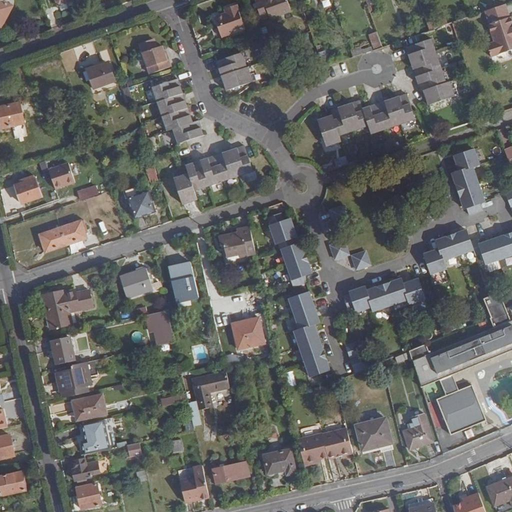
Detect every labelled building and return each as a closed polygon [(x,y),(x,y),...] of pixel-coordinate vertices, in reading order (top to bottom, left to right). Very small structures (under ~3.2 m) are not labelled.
[(12,7),(0,0),(0,28),(0,29),(12,7)] [(270,0),(264,2),(263,0),(254,0),(261,19),(269,16),(270,18),(291,11),(286,0),(270,0)] [(67,2),(59,5),(61,11),(69,8),(67,2)] [(506,4),(486,11),(491,24),(489,24),(496,42),(488,45),(492,57),(511,49),(511,16),(511,17),(506,4)] [(214,18),(222,38),(245,29),(236,6),(224,11),(225,14),(214,18)] [(374,48),(382,45),(377,33),(369,35),(374,48)] [(431,39),(406,48),(421,91),(423,91),(428,105),(455,97),(450,82),(446,83),(431,39)] [(162,46),(143,52),(150,74),(171,67),(168,61),(167,61),(162,46)] [(350,50),(353,57),(372,51),(371,47),(362,50),(360,46),(350,50)] [(324,51),(318,53),(323,65),(329,63),(324,51)] [(342,51),(335,53),(338,59),(345,57),(342,51)] [(217,62),(227,91),(253,82),(248,67),(247,68),(242,53),(217,62)] [(88,71),(89,78),(91,86),(114,81),(110,64),(87,70),(88,71)] [(178,79),(152,87),(167,132),(173,130),(178,145),(203,136),(198,121),(193,123),(178,79)] [(127,102),(133,100),(128,88),(123,89),(127,102)] [(318,121),(326,146),(341,141),(339,136),(368,126),(371,135),(415,119),(406,94),(363,109),(360,101),(331,111),(332,115),(318,121)] [(0,117),(1,122),(3,128),(24,124),(20,102),(0,107),(0,117)] [(165,134),(150,138),(152,148),(168,145),(165,134)] [(174,179),(183,205),(198,200),(195,191),(253,171),(248,156),(244,146),(237,148),(186,166),(189,174),(174,179)] [(452,174),(464,210),(467,209),(469,216),(482,211),(480,204),(484,203),(472,167),(479,165),(474,150),(454,157),(459,172),(452,174)] [(99,156),(91,159),(97,175),(105,172),(99,156)] [(348,162),(346,157),(334,160),(336,166),(348,162)] [(68,161),(49,168),(55,187),(75,181),(68,161)] [(154,167),(147,169),(151,182),(158,180),(154,167)] [(184,168),(172,170),(173,176),(185,174),(184,168)] [(30,184),(17,189),(22,204),(44,197),(39,181),(37,182),(30,184)] [(79,199),(98,196),(96,187),(77,189),(79,199)] [(126,190),(128,197),(130,196),(137,195),(135,187),(126,190)] [(148,192),(130,196),(136,218),(153,214),(148,192)] [(434,204),(419,209),(425,223),(439,218),(434,204)] [(345,205),(329,210),(334,226),(350,221),(345,205)] [(282,213),(267,218),(276,244),(278,243),(280,250),(282,249),(292,280),(291,281),(294,287),(307,283),(304,276),(312,273),(301,243),(294,245),(291,239),(296,237),(290,219),(285,221),(282,213)] [(60,226),(67,247),(87,240),(80,219),(60,226)] [(45,254),(67,247),(60,226),(38,233),(45,254)] [(248,256),(255,254),(249,227),(236,230),(237,233),(218,237),(220,247),(224,246),(227,257),(239,254),(247,253),(248,256)] [(424,255),(431,274),(447,269),(444,260),(473,250),(475,255),(481,253),(485,264),(511,254),(511,233),(480,245),(478,240),(471,242),(467,231),(436,242),(439,250),(424,255)] [(335,261),(351,256),(345,240),(329,246),(335,261)] [(366,251),(351,256),(356,272),(372,266),(366,251)] [(188,294),(189,299),(198,297),(190,263),(169,268),(175,297),(188,294)] [(145,269),(121,277),(128,297),(151,290),(145,269)] [(351,295),(344,297),(348,311),(355,308),(356,312),(372,306),(374,311),(408,300),(409,304),(425,299),(418,280),(403,285),(401,279),(367,291),(365,287),(350,293),(351,295)] [(65,291),(43,296),(51,329),(72,324),(70,313),(93,307),(89,291),(76,293),(75,290),(65,292),(65,291)] [(309,292),(289,300),(300,330),(294,332),(310,377),(330,370),(314,325),(319,323),(309,292)] [(494,327),(445,348),(442,349),(454,375),(505,354),(511,351),(511,320),(511,321),(499,293),(484,299),(491,317),(490,318),(494,327)] [(177,302),(189,299),(188,294),(175,297),(177,302)] [(131,311),(133,318),(147,315),(145,307),(131,311)] [(169,316),(168,310),(154,313),(155,319),(159,318),(169,316)] [(169,316),(159,318),(165,345),(175,342),(169,316)] [(259,318),(232,325),(238,350),(265,343),(259,318)] [(70,338),(52,342),(56,363),(75,359),(70,338)] [(355,373),(369,367),(359,341),(346,346),(355,373)] [(409,351),(422,388),(440,381),(446,396),(437,400),(451,435),(472,427),(477,425),(487,421),(472,385),(461,390),(459,391),(456,383),(453,376),(442,349),(430,354),(426,344),(409,351)] [(453,376),(454,375),(442,349),(453,376)] [(88,362),(102,359),(101,353),(83,357),(84,363),(88,362)] [(405,361),(403,355),(384,363),(387,369),(405,361)] [(84,363),(75,365),(76,370),(59,373),(63,390),(65,390),(65,393),(80,390),(80,387),(90,385),(93,384),(88,362),(84,363)] [(198,401),(189,403),(194,427),(202,425),(199,410),(213,407),(210,393),(230,388),(226,372),(193,380),(198,401)] [(66,397),(91,392),(90,385),(80,387),(80,390),(65,393),(66,397)] [(188,401),(187,394),(162,400),(163,406),(188,401)] [(102,395),(73,401),(77,421),(106,414),(102,395)] [(188,401),(177,403),(184,433),(195,431),(194,427),(189,403),(188,401)] [(433,442),(425,414),(412,418),(415,428),(404,432),(409,449),(433,442)] [(384,417),(357,424),(364,451),(391,445),(384,417)] [(102,420),(81,425),(83,436),(85,435),(86,440),(84,440),(85,442),(80,443),(83,455),(84,455),(109,449),(102,420)] [(114,422),(105,423),(106,433),(115,432),(114,422)] [(275,426),(265,427),(267,440),(277,438),(275,426)] [(329,457),(329,459),(336,457),(336,456),(342,454),(342,456),(350,454),(343,429),(323,435),(329,457)] [(353,453),(347,429),(343,429),(350,454),(353,453)] [(323,434),(301,440),(308,466),(317,463),(316,460),(321,459),(329,457),(323,435),(323,434)] [(10,435),(0,437),(0,459),(15,456),(10,435)] [(301,440),(298,441),(305,467),(308,466),(301,440)] [(139,443),(130,445),(133,456),(142,454),(139,443)] [(291,449),(264,455),(268,474),(286,470),(287,476),(296,473),(291,449)] [(86,464),(85,459),(74,462),(75,470),(73,470),(75,481),(100,475),(97,462),(86,464)] [(246,462),(213,470),(216,484),(249,476),(246,462)] [(144,471),(137,472),(139,482),(146,480),(144,471)] [(21,472),(0,476),(0,486),(2,496),(26,490),(21,472)] [(199,477),(181,481),(185,503),(200,499),(199,495),(204,493),(209,492),(205,475),(199,477)] [(511,478),(488,487),(495,506),(509,501),(511,509),(511,478)] [(96,484),(77,488),(81,509),(101,505),(96,484)] [(464,502),(453,507),(454,511),(485,511),(478,493),(468,497),(469,501),(464,502)] [(410,509),(410,511),(434,511),(432,499),(422,501),(423,506),(410,509)]
